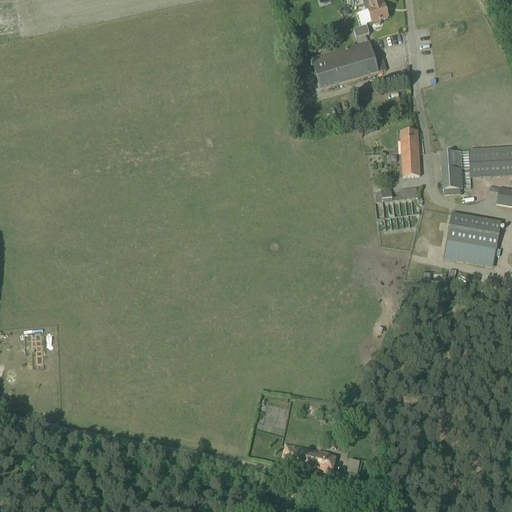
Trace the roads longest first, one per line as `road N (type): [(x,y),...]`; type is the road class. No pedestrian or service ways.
road 1 (unclassified): [(410,511),(344,487),(0,411)]
road 2 (unclassified): [(511,219),(446,206),(427,186),(406,0)]
